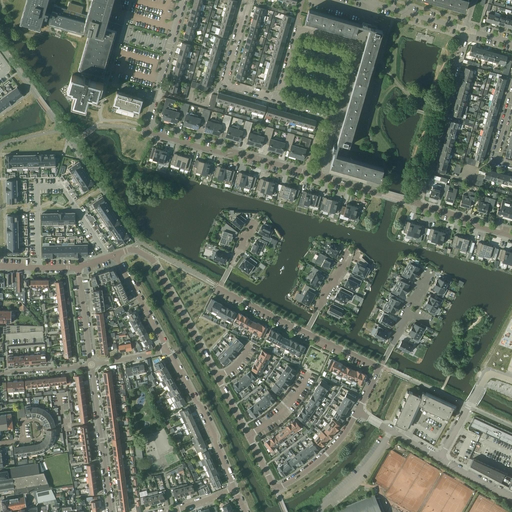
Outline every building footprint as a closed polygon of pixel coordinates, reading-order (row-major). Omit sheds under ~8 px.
[(22,19),(21,23),(22,23),(30,25),(32,25),(32,26),(40,28),(41,24),(42,21),(42,22),(43,20),(44,21),(48,22),(49,22),(49,23),(50,22),(56,24),(56,25),(56,24),(63,26),(63,27),(63,26),(69,28),(70,28),(76,30),(83,32),(83,31),(84,29),(85,29),(85,28),(88,29),(88,30),(89,31),(91,31),(80,69),(82,69),(90,72),(91,71),(94,72),(95,72),(94,73),(99,74),(101,75),(102,75),(103,75),(112,42),(113,42),(114,42),(118,43),(118,42),(116,42),(119,32),(121,33),(121,32),(123,25),(108,21),(107,21),(108,14),(109,15),(109,14),(108,14),(110,8),(111,8),(111,7),(110,7),(112,1),(113,1),(113,0),(112,0),(93,0),(92,2),(92,3),(91,9),(90,9),(89,15),(87,15),(85,15),(81,14),(81,12),(83,7),(69,3),(68,9),(67,10),(54,6),(54,5),(53,6),(48,5),(49,4),(47,4),(47,1),(48,1),(47,1),(47,0),(27,0),(27,3),(26,9),(25,9),(26,10),(25,12),(24,12),(23,16),(24,16),(23,19),(22,19)] [(427,0),(465,11),(467,0),(427,0)] [(194,2),(192,7),(201,10),(202,4),(194,2)] [(227,5),(225,11),(234,13),(235,7),(227,5)] [(256,6),(254,12),(263,15),(265,9),(256,6)] [(192,7),(190,13),(199,16),(201,10),(192,7)] [(309,10),(306,22),(355,36),(358,24),(309,10)] [(225,11),(223,17),(232,19),(234,13),(225,11)] [(265,15),(263,15),(254,12),(253,18),(261,21),(263,21),(265,15)] [(190,13),(189,19),(197,22),(199,16),(190,13)] [(486,21),(492,23),(494,15),(488,13),(486,21)] [(284,14),(282,21),(290,23),(292,17),(284,14)] [(223,17),(222,23),(230,25),(232,19),(223,17)] [(253,18),(251,24),(260,27),(261,21),(253,18)] [(189,19),(187,25),(195,28),(197,22),(189,19)] [(282,21),(280,26),(289,29),(290,23),(282,21)] [(340,143),(340,144),(346,146),(346,145),(349,146),(382,31),(375,29),(376,27),(371,26),(371,25),(363,22),(362,27),(372,29),(371,32),(369,31),(339,138),(340,139),(339,142),(338,142),(340,143)] [(222,23),(220,29),(229,31),(230,25),(222,23)] [(251,24),(249,30),(258,33),(260,27),(251,24)] [(187,25),(185,31),(194,34),(195,28),(187,25)] [(280,26),(279,33),(287,35),(289,29),(280,26)] [(229,31),(220,29),(218,35),(227,37),(229,31)] [(249,30),(247,36),(256,39),(258,33),(249,30)] [(194,34),(185,31),(183,38),(192,40),(194,34)] [(279,33),(277,38),(285,41),(287,35),(279,33)] [(216,36),(214,42),(223,45),(224,38),(216,36)] [(247,36),(246,42),(254,45),(256,39),(247,36)] [(277,38),(275,44),(284,47),(285,41),(277,38)] [(182,42),(180,48),(189,51),(191,45),(182,42)] [(214,42),(212,48),(221,51),(223,45),(214,42)] [(246,42),(244,48),(253,51),(254,45),(246,42)] [(275,44),(273,50),(282,53),(284,47),(275,44)] [(469,55),(475,56),(478,48),(472,46),(469,55)] [(180,48),(179,54),(187,57),(189,51),(180,48)] [(212,48),(211,54),(219,57),(221,51),(212,48)] [(244,48),(242,54),(251,57),(253,51),(244,48)] [(475,56),(481,58),(483,49),(478,48),(475,56)] [(481,58),(487,60),(489,51),(483,49),(481,58)] [(273,50),(272,56),(280,59),(282,53),(273,50)] [(487,60),(493,61),(495,53),(489,51),(487,60)] [(493,61),(499,63),(501,54),(495,53),(493,61)] [(179,54),(177,60),(185,63),(187,57),(179,54)] [(211,54),(209,60),(217,62),(219,57),(211,54)] [(242,54),(241,60),(249,63),(251,57),(242,54)] [(499,63),(505,65),(505,62),(506,59),(507,56),(501,54),(499,63)] [(272,56),(270,62),(279,65),(280,59),(272,56)] [(177,60),(175,66),(184,69),(185,63),(177,60)] [(209,60),(207,66),(216,68),(217,62),(209,60)] [(241,60),(239,66),(248,69),(249,63),(241,60)] [(270,62),(268,68),(277,71),(279,65),(270,62)] [(175,66),(173,72),(182,75),(184,69),(175,66)] [(207,66),(205,72),(214,75),(216,68),(207,66)] [(239,66),(237,72),(246,75),(248,69),(239,66)] [(465,67),(464,74),(472,76),(474,70),(465,67)] [(268,68),(267,74),(275,77),(277,71),(268,68)] [(72,74),(68,89),(75,91),(72,104),(87,108),(90,96),(98,98),(100,91),(101,91),(104,83),(91,80),(94,72),(91,71),(90,72),(82,69),(80,77),(72,74)] [(173,72),(172,78),(180,81),(182,75),(173,72)] [(205,72),(204,78),(212,80),(214,75),(205,72)] [(246,75),(237,72),(235,78),(244,81),(246,75)] [(267,74),(265,80),(273,83),(275,77),(267,74)] [(464,74),(462,79),(471,82),(472,76),(464,74)] [(498,77),(497,83),(504,85),(506,79),(498,77)] [(172,78),(170,84),(179,87),(180,81),(172,78)] [(204,78),(202,84),(209,86),(211,87),(212,80),(204,78)] [(462,79),(460,85),(469,88),(471,82),(462,79)] [(273,83),(265,80),(263,86),(272,89),(273,83)] [(202,84),(192,81),(191,87),(207,92),(209,86),(202,84)] [(179,87),(170,84),(168,90),(177,93),(179,87)] [(460,85),(459,91),(467,94),(469,88),(460,85)] [(23,95),(21,92),(19,89),(19,90),(17,87),(13,90),(12,89),(18,98),(23,95)] [(12,89),(7,93),(14,102),(18,98),(12,89)] [(495,89),(493,95),(501,97),(503,91),(495,89)] [(127,91),(127,94),(117,91),(112,107),(138,115),(143,98),(134,96),(134,93),(127,91)] [(459,91),(457,97),(466,99),(467,94),(459,91)] [(216,101),(222,103),(225,94),(218,92),(217,95),(217,98),(216,101)] [(3,96),(10,105),(14,102),(7,93),(3,96)] [(222,103),(228,104),(231,96),(225,94),(222,103)] [(493,95),(492,101),(499,103),(501,97),(493,95)] [(3,96),(4,97),(0,99),(0,100),(5,108),(10,105),(3,96)] [(228,104),(234,106),(237,97),(231,96),(228,104)] [(234,106),(240,108),(243,99),(237,97),(234,106)] [(457,97),(455,103),(464,105),(466,99),(457,97)] [(163,119),(170,121),(173,108),(168,106),(169,103),(174,104),(175,100),(166,98),(162,114),(164,114),(162,119),(163,119)] [(240,108),(246,109),(249,101),(243,99),(240,108)] [(246,109),(252,111),(254,103),(249,101),(246,109)] [(492,101),(490,106),(498,109),(499,103),(492,101)] [(252,111),(258,113),(261,104),(254,103),(252,111)] [(464,105),(455,103),(454,109),(466,112),(467,106),(464,105)] [(261,104),(258,113),(264,115),(266,106),(261,104)] [(272,119),(272,117),(275,108),(268,106),(266,115),(266,117),(272,119)] [(490,106),(488,112),(496,115),(498,109),(490,106)] [(173,108),(170,121),(176,123),(177,123),(180,112),(176,111),(177,109),(173,108)] [(272,117),(278,119),(281,110),(275,108),(272,117)] [(466,112),(454,109),(452,115),(463,118),(464,114),(465,115),(466,112)] [(278,119),(284,120),(287,112),(281,110),(278,119)] [(284,120),(290,122),(293,113),(287,112),(284,120)] [(184,125),(191,127),(194,114),(191,113),(190,115),(186,114),(183,125),(184,125)] [(290,122),(296,124),(299,115),(293,113),(290,122)] [(194,114),(191,127),(198,129),(201,119),(197,117),(198,115),(194,114)] [(296,124),(302,125),(305,117),(299,115),(296,124)] [(302,125),(308,127),(311,119),(305,117),(302,125)] [(487,118),(485,124),(493,126),(494,120),(487,118)] [(205,131),(212,133),(215,120),(212,119),(211,121),(207,120),(204,131),(205,131)] [(311,119),(308,127),(314,129),(316,120),(311,119)] [(215,120),(212,133),(219,135),(222,125),(218,124),(219,121),(215,120)] [(450,120),(449,126),(457,129),(459,123),(450,120)] [(226,137),(233,139),(236,126),(233,125),(232,127),(228,126),(225,137),(226,137)] [(236,126),(233,139),(240,141),(243,131),(240,130),(240,127),(236,126)] [(449,126),(447,132),(456,135),(457,129),(449,126)] [(483,130),(482,136),(489,138),(491,132),(483,130)] [(247,143),(254,145),(257,132),(254,131),(253,134),(249,133),(247,143)] [(257,132),(254,145),(261,147),(264,137),(261,136),(261,133),(257,132)] [(447,132),(445,138),(454,141),(456,135),(447,132)] [(300,144),(296,157),(303,159),(305,155),(307,155),(311,139),(302,136),(301,140),(306,142),(304,148),(303,148),(303,145),(300,144)] [(482,136),(480,142),(488,144),(489,138),(482,136)] [(268,149),(275,151),(279,138),(275,137),(274,140),(271,139),(268,149)] [(279,138),(275,151),(282,153),(285,143),(281,142),(282,139),(279,138)] [(445,138),(444,144),(452,146),(454,141),(445,138)] [(480,142),(478,147),(486,150),(488,144),(480,142)] [(289,155),(296,157),(300,144),(296,143),(295,146),(292,145),(289,155)] [(444,144),(442,150),(451,152),(452,146),(444,144)] [(162,149),(153,147),(149,158),(158,160),(158,162),(162,149)] [(478,147),(477,153),(484,156),(486,150),(478,147)] [(170,152),(162,149),(158,162),(164,163),(164,162),(167,163),(170,152)] [(442,150),(440,156),(449,158),(451,152),(442,150)] [(183,156),(174,153),(171,164),(180,167),(179,168),(180,168),(183,156)] [(475,159),(477,160),(480,161),(483,161),(484,156),(477,153),(475,159)] [(334,154),(331,166),(380,180),(383,168),(334,154)] [(192,158),(183,156),(180,168),(188,171),(192,158)] [(440,156),(439,161),(447,164),(449,158),(440,156)] [(205,162),(196,159),(193,167),(197,168),(196,171),(201,173),(201,174),(205,162)] [(79,161),(75,164),(75,163),(72,165),(68,168),(71,173),(82,166),(79,161)] [(447,164),(439,161),(437,167),(438,168),(437,171),(447,174),(448,170),(446,170),(447,164)] [(213,165),(205,162),(201,174),(207,176),(207,175),(210,176),(213,165)] [(74,178),(85,170),(82,166),(71,173),(74,178)] [(226,168),(217,166),(214,177),(223,179),(226,168)] [(235,171),(226,168),(223,179),(232,182),(235,171)] [(484,178),(490,179),(492,171),(486,169),(485,172),(484,175),(484,178)] [(85,170),(74,178),(77,182),(88,175),(85,170)] [(490,179),(496,181),(498,172),(492,171),(490,179)] [(248,175),(239,172),(236,183),(239,184),(238,185),(244,187),(248,175)] [(496,181),(502,183),(504,174),(498,172),(496,181)] [(502,183),(507,184),(510,176),(504,174),(502,183)] [(80,186),(91,179),(88,175),(77,182),(80,186)] [(257,177),(248,175),(244,187),(250,188),(250,187),(253,188),(257,177)] [(269,181),(260,178),(257,189),(260,190),(260,191),(266,193),(269,181)] [(92,185),(94,184),(91,179),(80,186),(83,191),(84,193),(88,190),(88,191),(93,187),(92,185)] [(278,184),(269,181),(266,193),(271,195),(272,194),(275,195),(278,184)] [(445,187),(444,191),(443,195),(444,193),(447,194),(445,200),(453,203),(457,189),(454,188),(453,192),(448,190),(450,185),(446,184),(445,187)] [(291,187),(282,185),(279,196),(287,198),(287,199),(291,187)] [(440,190),(444,191),(445,187),(438,185),(437,188),(433,186),(431,190),(430,192),(429,195),(432,196),(434,196),(434,197),(438,198),(440,190)] [(300,190),(291,187),(287,199),(293,201),(294,196),(298,197),(300,190)] [(460,205),(469,207),(470,203),(473,203),(474,201),(477,192),(469,190),(467,197),(463,196),(460,205)] [(312,194),(303,191),(301,198),(305,199),(303,204),(309,206),(312,194)] [(321,196),(312,194),(309,206),(309,205),(318,207),(321,196)] [(106,201),(103,196),(99,199),(99,198),(96,200),(92,203),(95,208),(106,201)] [(329,212),(332,199),(333,198),(330,198),(329,199),(323,197),(322,204),(325,204),(323,210),(329,212)] [(488,204),(494,206),(496,199),(486,197),(484,203),(480,201),(480,200),(478,205),(477,210),(477,209),(486,212),(488,204)] [(341,202),(332,199),(329,212),(334,213),(335,212),(338,213),(341,202)] [(496,216),(507,219),(511,202),(503,200),(500,208),(498,207),(497,213),(496,216)] [(106,201),(95,208),(98,212),(109,205),(106,201)] [(346,207),(343,206),(340,214),(349,216),(349,217),(352,205),(347,204),(346,207)] [(109,205),(98,212),(100,216),(101,217),(112,210),(109,205)] [(361,208),(352,205),(349,217),(355,219),(355,218),(358,219),(361,208)] [(104,221),(115,214),(112,210),(101,217),(104,221)] [(107,226),(118,219),(118,218),(115,214),(104,221),(107,226)] [(239,218),(236,216),(232,222),(241,228),(245,223),(244,222),(246,219),(241,215),(239,218)] [(121,223),(118,219),(107,226),(110,230),(121,223)] [(416,224),(407,221),(404,232),(407,233),(407,234),(412,236),(416,224)] [(113,235),(124,228),(121,223),(110,230),(113,235)] [(235,230),(226,223),(223,227),(227,229),(226,231),(224,231),(219,244),(224,246),(225,243),(228,244),(229,240),(231,240),(233,236),(232,235),(232,233),(235,230)] [(416,224),(412,236),(418,238),(418,236),(422,237),(423,234),(426,235),(427,228),(425,227),(425,226),(416,224)] [(272,231),(262,226),(259,232),(269,237),(272,231)] [(116,239),(127,232),(124,228),(113,235),(116,239)] [(440,231),(431,228),(428,239),(436,242),(436,243),(440,231)] [(449,233),(440,231),(436,243),(442,245),(443,239),(447,240),(449,233)] [(126,239),(130,237),(127,232),(116,239),(119,244),(122,242),(123,242),(124,241),(124,242),(127,240),(126,239)] [(460,250),(463,238),(464,237),(461,236),(461,237),(455,235),(451,246),(460,249),(460,250)] [(472,240),(463,238),(460,250),(469,252),(472,240)] [(267,242),(259,239),(258,241),(256,240),(255,244),(254,244),(252,247),(253,248),(251,251),(259,255),(260,251),(263,252),(267,242)] [(487,245),(478,242),(475,254),(484,257),(487,245)] [(328,248),(331,250),(329,254),(336,258),(342,248),(334,245),(330,244),(328,248)] [(496,247),(487,245),(484,257),(484,256),(493,258),(496,247)] [(220,249),(214,247),(213,251),(216,252),(214,258),(213,259),(214,259),(225,263),(225,262),(228,256),(228,255),(227,255),(219,252),(218,252),(219,250),(220,250),(220,249)] [(502,249),(499,260),(502,261),(502,262),(508,264),(511,252),(502,249)] [(318,257),(315,262),(321,266),(328,270),(330,266),(329,266),(331,262),(330,262),(332,259),(320,252),(318,257)] [(257,262),(250,257),(248,261),(246,260),(244,262),(243,262),(239,266),(248,273),(254,266),(257,262)] [(368,263),(363,259),(362,257),(360,263),(359,264),(358,263),(357,263),(356,265),(355,267),(355,266),(353,269),(354,270),(353,271),(357,273),(358,274),(359,274),(364,276),(366,272),(369,273),(370,270),(367,269),(368,268),(366,267),(366,266),(368,263)] [(406,267),(417,273),(419,270),(420,268),(419,268),(417,267),(418,266),(419,264),(410,260),(406,267)] [(406,267),(402,275),(407,278),(408,276),(409,276),(411,277),(414,279),(415,277),(416,277),(417,273),(406,267)] [(113,268),(110,270),(113,278),(116,277),(118,277),(113,268)] [(318,287),(318,286),(320,283),(322,280),(321,280),(323,276),(324,276),(323,276),(320,274),(321,271),(314,268),(313,270),(316,272),(310,282),(311,283),(317,286),(318,287)] [(14,272),(10,272),(10,273),(6,273),(6,289),(15,289),(15,296),(21,302),(25,305),(25,287),(23,287),(22,272),(16,272),(17,283),(15,283),(15,282),(14,272)] [(362,280),(353,276),(351,280),(348,278),(347,281),(346,280),(344,284),(345,285),(344,285),(354,290),(358,283),(360,284),(362,280)] [(410,285),(406,283),(404,282),(404,281),(405,279),(400,276),(396,284),(407,290),(409,287),(410,285)] [(437,280),(435,283),(447,289),(445,288),(448,283),(450,284),(451,281),(445,278),(444,280),(444,281),(442,280),(438,278),(437,280)] [(118,283),(115,285),(113,286),(115,290),(114,290),(115,291),(123,286),(121,281),(118,283)] [(433,288),(437,290),(439,291),(438,292),(437,294),(443,297),(447,289),(435,283),(434,286),(433,288)] [(407,290),(396,284),(392,292),(397,295),(398,293),(398,292),(400,293),(404,295),(405,293),(407,290)] [(313,288),(306,285),(304,289),(307,290),(302,301),(304,302),(304,303),(308,306),(314,294),(311,292),(313,288)] [(123,286),(115,291),(117,295),(116,295),(117,295),(125,291),(123,287),(123,286)] [(338,293),(337,293),(335,298),(340,300),(339,302),(342,304),(343,302),(346,303),(350,295),(352,296),(353,293),(343,288),(342,291),(340,290),(338,293)] [(125,291),(117,295),(119,300),(118,300),(119,300),(127,295),(125,291)] [(400,304),(401,302),(395,299),(396,297),(391,294),(389,296),(391,297),(388,302),(387,301),(398,308),(398,307),(399,305),(400,304)] [(127,296),(127,295),(119,300),(121,305),(129,300),(127,296)] [(437,306),(440,302),(441,302),(443,300),(437,297),(436,299),(434,298),(430,296),(429,298),(427,301),(439,307),(437,306)] [(217,301),(212,299),(206,310),(211,313),(217,301)] [(217,301),(211,313),(212,310),(217,313),(217,314),(222,304),(217,301)] [(398,308),(387,301),(382,309),(388,312),(389,310),(391,311),(395,313),(396,311),(398,308)] [(430,310),(429,312),(435,315),(439,307),(427,301),(426,305),(425,307),(429,309),(430,310)] [(222,304),(217,314),(222,316),(220,318),(221,318),(226,307),(222,305),(222,304)] [(343,309),(333,304),(332,307),(330,306),(327,312),(339,318),(342,312),(343,309)] [(122,306),(114,311),(116,316),(125,311),(122,306)] [(225,321),(231,310),(226,307),(221,318),(225,321)] [(0,321),(3,322),(4,322),(6,322),(7,322),(8,322),(11,322),(12,322),(12,318),(12,315),(12,310),(11,310),(8,310),(7,310),(6,310),(4,310),(3,310),(0,310),(0,321)] [(128,318),(130,320),(138,316),(135,311),(132,312),(131,310),(126,312),(128,315),(128,314),(130,317),(128,318)] [(225,321),(226,321),(227,319),(232,321),(236,312),(231,310),(225,321)] [(388,318),(388,317),(389,315),(383,312),(379,321),(390,327),(393,321),(389,319),(388,318)] [(244,315),(239,313),(233,324),(238,326),(244,315)] [(238,326),(239,325),(243,328),(243,329),(248,318),(244,315),(238,326)] [(130,320),(132,326),(141,321),(138,316),(130,320)] [(248,318),(243,329),(247,331),(253,321),(248,319),(249,318),(248,318)] [(135,331),(137,330),(144,326),(141,321),(132,326),(135,331)] [(258,322),(257,322),(257,323),(253,321),(247,331),(249,329),(253,331),(258,322)] [(262,325),(258,322),(253,331),(258,334),(262,325)] [(411,328),(423,334),(427,326),(421,324),(420,325),(420,326),(418,325),(414,323),(413,325),(411,328)] [(263,336),(267,327),(262,325),(258,334),(263,336)] [(137,330),(140,335),(147,332),(144,326),(137,330)] [(382,331),(383,329),(378,326),(376,329),(377,329),(373,335),(384,341),(388,334),(384,332),(382,331)] [(414,337),(413,339),(419,342),(423,334),(411,328),(409,331),(410,332),(409,334),(412,336),(414,337)] [(271,342),(276,332),(271,329),(266,338),(271,341),(271,342)] [(140,335),(143,341),(150,337),(147,332),(140,335)] [(276,344),(281,334),(276,332),(271,342),(276,344)] [(285,337),(283,336),(280,335),(281,334),(276,344),(276,343),(281,345),(279,348),(280,348),(285,337)] [(240,348),(243,344),(235,336),(231,340),(240,348)] [(150,337),(143,341),(146,346),(144,347),(146,350),(152,349),(153,347),(151,343),(153,342),(150,337)] [(289,340),(287,338),(285,337),(280,348),(284,350),(290,339),(289,340)] [(284,350),(285,349),(289,351),(289,352),(295,341),(290,339),(284,350)] [(231,340),(233,342),(230,346),(228,344),(237,353),(237,352),(236,352),(240,348),(231,340)] [(289,352),(294,355),(300,344),(295,341),(289,352)] [(408,344),(406,343),(402,341),(398,347),(410,353),(414,344),(409,341),(408,343),(408,344)] [(233,356),(234,356),(237,353),(228,344),(224,348),(233,356)] [(294,355),(295,353),(300,356),(302,352),(304,353),(306,348),(305,348),(305,347),(300,344),(294,355)] [(224,348),(226,350),(222,354),(230,360),(233,356),(224,348)] [(269,359),(268,359),(271,354),(263,350),(260,355),(269,359)] [(226,365),(228,362),(230,360),(222,354),(218,358),(221,361),(220,362),(224,365),(225,364),(226,365)] [(257,359),(267,364),(269,359),(260,355),(258,359),(257,359)] [(267,364),(257,359),(254,364),(263,368),(266,364),(267,364)] [(337,361),(331,359),(330,359),(328,363),(329,364),(327,368),(333,370),(337,361)] [(162,360),(154,365),(157,370),(165,365),(162,360)] [(342,363),(337,361),(333,370),(338,372),(337,373),(342,363)] [(342,363),(337,373),(342,376),(346,367),(342,364),(342,363)] [(261,374),(263,368),(254,364),(252,369),(256,371),(255,373),(260,375),(260,373),(261,374)] [(157,370),(160,375),(168,371),(165,365),(157,370)] [(288,365),(284,370),(293,375),(296,370),(288,365)] [(351,369),(346,367),(342,376),(347,378),(346,380),(351,369)] [(104,372),(105,378),(113,377),(113,374),(112,375),(111,371),(110,371),(110,369),(107,369),(107,371),(104,372)] [(356,371),(351,369),(346,380),(351,382),(357,370),(356,371)] [(290,381),(290,380),(289,380),(293,375),(284,370),(281,374),(290,381)] [(362,373),(357,370),(351,382),(352,380),(357,383),(362,373)] [(160,375),(163,381),(171,376),(168,371),(160,375)] [(245,374),(251,382),(256,379),(250,371),(245,374)] [(367,375),(362,373),(357,383),(358,382),(363,384),(367,375)] [(247,385),(251,382),(245,374),(241,377),(247,385)] [(278,378),(278,379),(287,385),(290,381),(281,374),(282,375),(279,379),(278,378)] [(163,381),(161,382),(164,387),(168,385),(174,381),(171,376),(163,381)] [(243,389),(247,385),(241,377),(241,378),(238,381),(243,389)] [(278,379),(275,383),(284,389),(287,385),(278,379)] [(321,380),(318,385),(327,391),(326,391),(330,386),(326,383),(327,382),(323,379),(322,381),(321,380)] [(129,381),(125,382),(127,390),(133,388),(133,385),(130,386),(129,381)] [(168,385),(171,390),(177,387),(174,381),(168,385)] [(239,392),(243,389),(238,381),(233,385),(236,388),(234,389),(237,392),(239,392)] [(284,389),(275,383),(271,388),(275,390),(274,392),(278,394),(279,393),(280,394),(283,389),(284,390),(284,389)] [(318,385),(315,390),(325,397),(324,396),(327,391),(318,385)] [(168,392),(170,397),(180,392),(177,387),(171,390),(168,392)] [(270,403),(275,400),(274,399),(276,398),(273,394),(271,395),(268,390),(263,393),(270,403)] [(315,390),(313,395),(322,401),(325,397),(315,390)] [(180,392),(170,397),(173,402),(183,397),(182,395),(183,394),(181,391),(180,392)] [(399,414),(397,417),(395,422),(394,423),(405,428),(407,428),(407,427),(408,424),(418,404),(419,404),(422,405),(421,406),(448,419),(450,415),(451,413),(453,409),(453,408),(454,406),(427,394),(426,393),(423,392),(421,396),(409,391),(409,392),(407,396),(405,399),(403,404),(401,409),(399,414)] [(347,392),(344,397),(353,402),(356,397),(355,397),(356,395),(351,393),(351,394),(347,392)] [(260,397),(261,399),(266,406),(267,406),(268,405),(270,403),(263,393),(264,394),(260,397)] [(313,395),(309,399),(318,405),(321,401),(322,401),(313,395)] [(183,397),(173,402),(176,408),(186,402),(183,397)] [(344,397),(342,402),(350,407),(353,402),(344,397)] [(263,410),(262,409),(266,406),(261,399),(257,402),(263,410)] [(310,400),(307,404),(316,410),(315,409),(318,405),(309,399),(310,400)] [(263,410),(257,402),(252,406),(258,414),(263,410)] [(337,405),(347,411),(349,406),(350,407),(342,402),(339,406),(337,405)] [(304,407),(313,414),(316,410),(307,404),(304,408),(304,407)] [(347,411),(337,405),(334,409),(345,416),(345,415),(344,415),(347,411)] [(254,417),(258,414),(252,406),(248,409),(250,412),(249,413),(252,417),(253,416),(254,417)] [(188,407),(182,410),(183,413),(181,414),(182,417),(191,413),(188,407)] [(304,407),(300,412),(311,419),(310,418),(313,414),(304,407)] [(17,409),(18,417),(25,416),(24,408),(17,409)] [(40,416),(44,419),(50,413),(44,409),(40,416)] [(334,409),(334,410),(336,411),(333,416),(337,418),(336,419),(340,422),(341,420),(342,421),(345,416),(334,409)] [(300,412),(297,416),(298,417),(297,418),(301,421),(302,420),(307,424),(311,419),(300,412)] [(0,429),(1,429),(4,429),(5,429),(8,428),(13,427),(12,417),(15,417),(15,415),(12,415),(11,413),(7,414),(6,414),(3,414),(2,414),(0,414),(0,429)] [(44,419),(46,422),(53,419),(50,413),(44,419)] [(191,413),(182,417),(185,422),(193,418),(191,413)] [(193,418),(185,422),(187,428),(196,424),(193,418)] [(511,444),(511,435),(474,418),(470,426),(485,433),(498,439),(499,439),(511,444)] [(295,419),(290,423),(296,431),(301,427),(298,424),(300,423),(297,419),(295,420),(295,419)] [(328,423),(336,430),(340,425),(340,424),(337,420),(336,422),(333,419),(329,423),(328,423)] [(290,423),(286,426),(293,436),(294,436),(292,434),(296,431),(290,423)] [(328,423),(324,427),(333,434),(336,430),(328,423)] [(196,424),(187,428),(189,433),(198,429),(196,424)] [(286,427),(282,430),(289,439),(293,436),(286,426),(286,427)] [(320,429),(330,438),(333,434),(324,427),(321,430),(320,429)] [(192,432),(195,438),(201,435),(198,429),(192,432)] [(320,429),(316,433),(326,441),(329,437),(330,438),(320,429)] [(282,430),(278,433),(285,441),(288,438),(289,439),(282,430)] [(113,440),(113,441),(120,441),(120,439),(119,434),(120,434),(120,432),(112,433),(113,440)] [(274,435),(280,443),(284,440),(284,441),(285,441),(278,433),(274,436),(274,435)] [(326,441),(316,433),(318,435),(314,439),(317,442),(316,443),(320,446),(321,445),(322,446),(326,441)] [(192,439),(195,444),(203,440),(201,435),(195,438),(192,439)] [(274,435),(269,439),(277,449),(275,447),(280,443),(274,435)] [(46,438),(44,442),(49,447),(53,442),(46,438)] [(269,439),(264,442),(265,443),(264,444),(267,448),(268,447),(272,452),(277,449),(269,439)] [(197,452),(201,451),(206,449),(205,446),(206,446),(203,440),(195,444),(193,445),(197,452)] [(311,440),(307,444),(314,453),(319,450),(318,449),(320,448),(317,444),(315,445),(311,440)] [(113,441),(114,450),(122,449),(122,447),(121,447),(120,441),(113,441)] [(44,442),(40,444),(44,451),(49,447),(44,442)] [(308,446),(304,449),(310,457),(314,453),(307,444),(308,446)] [(201,451),(204,459),(210,456),(208,450),(207,451),(206,449),(201,451)] [(304,449),(300,452),(306,460),(310,457),(304,449)] [(294,453),(301,463),(306,460),(300,452),(296,455),(294,453)] [(294,453),(290,456),(297,465),(301,463),(294,453)] [(213,462),(210,456),(204,459),(201,460),(203,465),(205,465),(213,462)] [(297,465),(290,456),(291,458),(287,461),(287,460),(287,461),(293,469),(297,465)] [(511,476),(473,458),(472,460),(470,465),(508,485),(511,487),(511,476)] [(287,461),(282,464),(288,472),(293,469),(287,461)] [(0,479),(44,472),(40,462),(10,467),(11,471),(8,471),(7,470),(0,471),(0,479)] [(215,467),(213,462),(205,465),(207,470),(215,467)] [(282,464),(277,468),(280,471),(279,472),(281,476),(283,475),(283,476),(288,472),(282,464)] [(215,467),(207,470),(209,476),(211,475),(217,473),(215,467)] [(44,472),(0,479),(0,489),(0,491),(14,489),(15,494),(50,488),(44,472)] [(220,478),(213,481),(211,482),(212,484),(215,483),(216,486),(222,484),(220,478)] [(193,484),(188,485),(190,494),(193,494),(193,493),(195,492),(194,490),(196,490),(194,482),(192,482),(193,484)] [(187,483),(182,485),(185,495),(187,494),(188,495),(190,494),(188,485),(187,483)] [(180,497),(178,488),(177,486),(172,487),(170,488),(171,492),(173,496),(175,496),(175,498),(177,497),(178,498),(180,497)] [(55,503),(58,503),(52,490),(49,489),(37,492),(39,502),(44,501),(44,505),(55,503)] [(165,489),(158,491),(161,503),(163,502),(163,501),(165,500),(165,498),(167,498),(165,489)] [(157,490),(152,492),(156,503),(157,502),(158,503),(161,503),(158,491),(157,490)] [(148,493),(148,494),(151,505),(153,505),(154,503),(156,503),(152,492),(148,493)] [(151,505),(148,494),(140,496),(141,505),(145,504),(146,506),(148,505),(148,506),(151,505)] [(25,496),(9,499),(11,510),(27,507),(25,496)] [(11,510),(9,499),(2,500),(2,501),(1,501),(1,503),(2,504),(3,504),(3,506),(4,511),(11,510)] [(223,511),(225,511),(232,509),(230,503),(223,506),(223,507),(224,510),(223,510),(223,511)]
